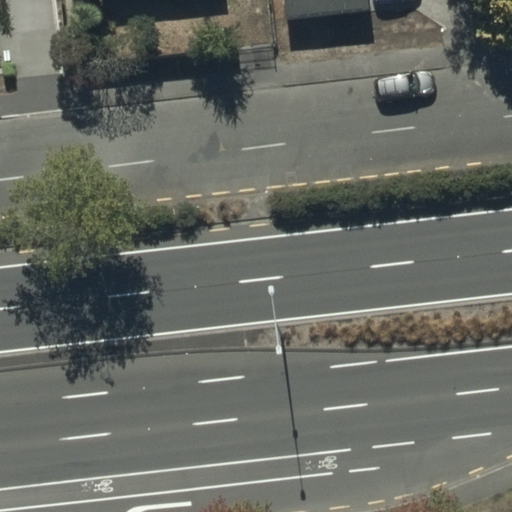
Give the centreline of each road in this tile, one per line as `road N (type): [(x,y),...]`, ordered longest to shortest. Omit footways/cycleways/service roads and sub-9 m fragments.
road 1 (primary): [(0,307),(511,248)]
road 2 (primary): [(511,385),(0,444)]
road 3 (residential): [(0,174),(511,116)]
